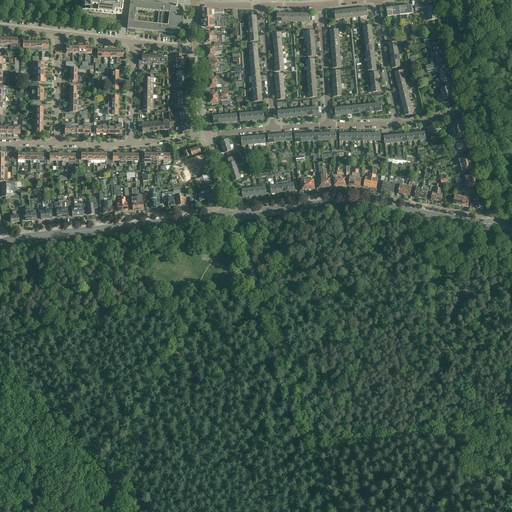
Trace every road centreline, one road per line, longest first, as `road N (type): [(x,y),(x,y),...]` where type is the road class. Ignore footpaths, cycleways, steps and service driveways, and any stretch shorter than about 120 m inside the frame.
road 1 (secondary): [(504,222),(353,200),(228,214)]
road 2 (track): [(318,454),(234,221)]
road 3 (secondary): [(3,241),(228,214)]
road 4 (residential): [(398,124),(376,0)]
road 5 (residential): [(273,129),(261,7)]
road 6 (residential): [(328,124),(318,4)]
